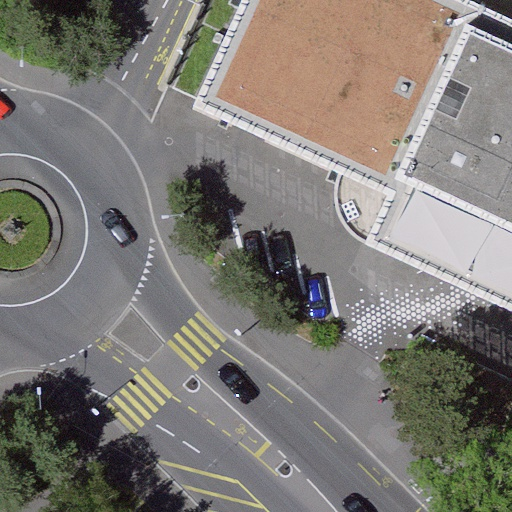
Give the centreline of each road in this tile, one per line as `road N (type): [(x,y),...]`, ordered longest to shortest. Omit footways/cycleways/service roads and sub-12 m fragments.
road 1 (residential): [(511,460),(394,421),(246,436)]
road 2 (secondary): [(107,308),(125,275),(131,239),(126,202),(109,169),(49,128),(0,126)]
road 3 (secondary): [(246,436),(107,308)]
road 4 (unknown): [(82,144),(195,0)]
road 5 (secondary): [(0,349),(44,348),(79,333),(107,308)]
